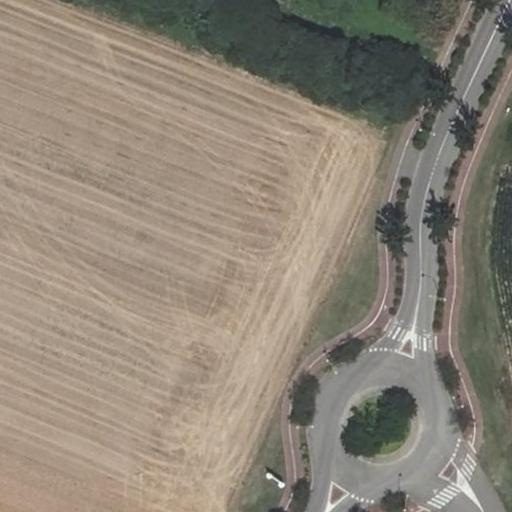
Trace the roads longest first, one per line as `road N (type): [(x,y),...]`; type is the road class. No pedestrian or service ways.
road 1 (tertiary): [(394,376),(421,280),(426,187),(511,0)]
road 2 (tertiary): [(394,376),(358,376),(328,397),(320,451),(343,480)]
